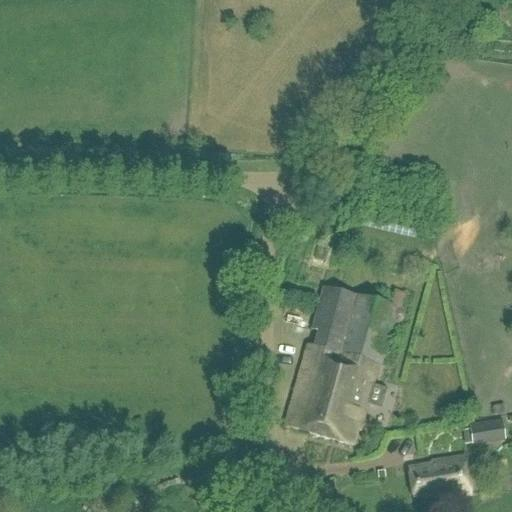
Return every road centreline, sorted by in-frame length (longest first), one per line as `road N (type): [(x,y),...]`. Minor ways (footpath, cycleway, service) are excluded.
road 1 (unclassified): [(290,511),(270,442),(264,273),(269,244),(296,192)]
road 2 (unclassified): [(0,171),(143,171),(296,192)]
road 3 (unclassified): [(296,192),(403,64),(430,0)]
